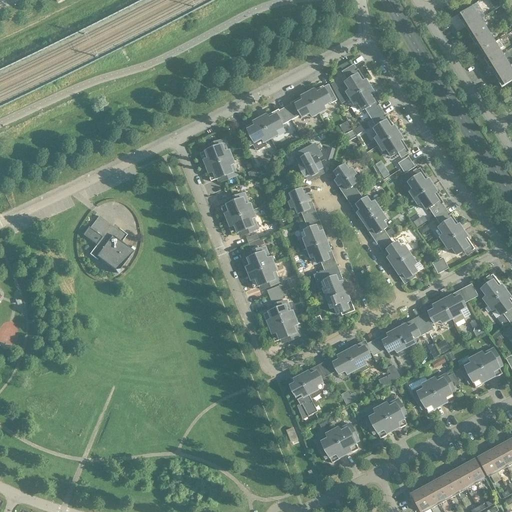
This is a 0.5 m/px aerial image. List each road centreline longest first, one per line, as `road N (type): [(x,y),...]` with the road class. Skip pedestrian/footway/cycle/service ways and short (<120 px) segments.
road 1 (residential): [(177,133),(264,361),(279,369),(369,324)]
road 2 (residential): [(407,301),(321,188),(324,216),(369,324)]
road 3 (residential): [(501,247),(368,37)]
road 4 (residential): [(177,133),(368,37)]
road 5 (residential): [(0,223),(177,133)]
road 6 (residential): [(378,476),(511,402)]
road 7 (residential): [(422,10),(496,127)]
